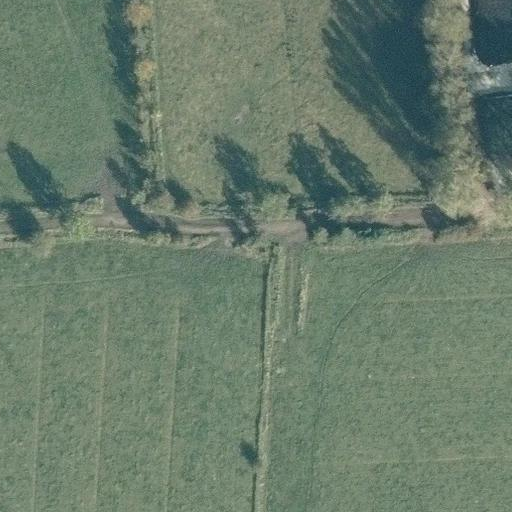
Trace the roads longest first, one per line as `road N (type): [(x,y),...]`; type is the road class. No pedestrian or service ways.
road 1 (track): [(511,214),(290,227),(134,216),(0,228)]
road 2 (track): [(134,216),(124,0)]
